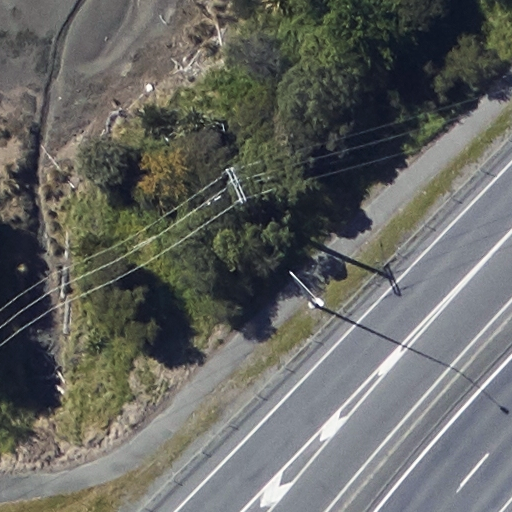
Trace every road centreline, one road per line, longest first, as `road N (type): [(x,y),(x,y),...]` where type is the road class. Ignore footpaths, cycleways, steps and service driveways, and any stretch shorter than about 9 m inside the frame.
road 1 (trunk): [(212,511),(511,210)]
road 2 (trunk): [(300,511),(511,245)]
